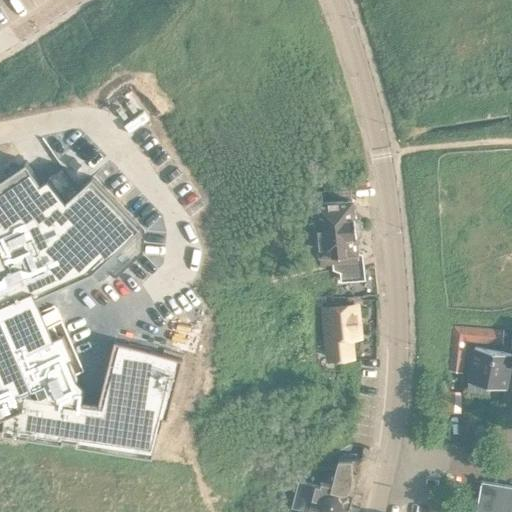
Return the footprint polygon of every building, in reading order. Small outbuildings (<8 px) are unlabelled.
[(428,102),(432,129),(511,118),(507,91),(428,102)] [(511,124),(511,118),(432,129),(432,135),(511,124)] [(140,226),(141,225),(139,224),(132,217),(130,214),(129,215),(123,207),(121,204),(120,205),(114,197),(113,195),(112,196),(111,197),(91,176),(64,201),(47,176),(39,181),(25,160),(0,176),(0,426),(31,431),(31,436),(149,453),(159,416),(164,418),(164,417),(160,415),(163,402),(168,403),(168,402),(164,401),(167,388),(172,389),(172,388),(168,387),(171,373),(176,374),(176,373),(172,372),(175,359),(180,360),(180,359),(153,352),(153,350),(147,349),(146,351),(127,346),(129,342),(127,341),(120,368),(107,365),(98,401),(72,397),(75,378),(55,331),(50,333),(52,339),(44,343),(43,342),(36,346),(30,333),(7,343),(3,333),(16,328),(8,308),(20,303),(19,300),(32,295),(26,281),(33,278),(40,294),(74,280),(84,291),(92,288),(69,236),(98,209),(125,239),(140,226)] [(328,201),(312,202),(314,219),(313,219),(315,239),(316,239),(319,262),(331,260),(332,267),(340,270),(341,279),(359,277),(356,251),(357,251),(355,235),(357,234),(360,231),(358,218),(355,215),(353,215),(351,198),(349,198),(348,185),(327,187),(328,201)] [(260,243),(265,243),(265,247),(283,247),(283,214),(265,214),(265,237),(260,237),(260,243)] [(133,256),(120,241),(104,256),(117,271),(133,256)] [(315,307),(321,306),(321,302),(324,302),(324,296),(314,297),(315,307)] [(354,305),(324,308),(329,357),(349,355),(347,336),(357,335),(354,305)] [(453,326),(448,366),(461,367),(464,340),(486,342),(485,348),(473,346),(467,380),(504,387),(511,353),(500,351),(502,330),(453,326)] [(457,390),(448,390),(447,411),(456,411),(457,390)] [(356,511),(358,507),(349,504),(360,456),(359,456),(337,457),(331,479),(329,479),(329,482),(320,479),(321,475),(306,471),(304,479),(294,477),(291,489),(289,489),(283,510),(286,511),(356,511)] [(462,511),(448,510),(447,511),(511,511),(511,485),(480,480),(474,511),(462,511)]
